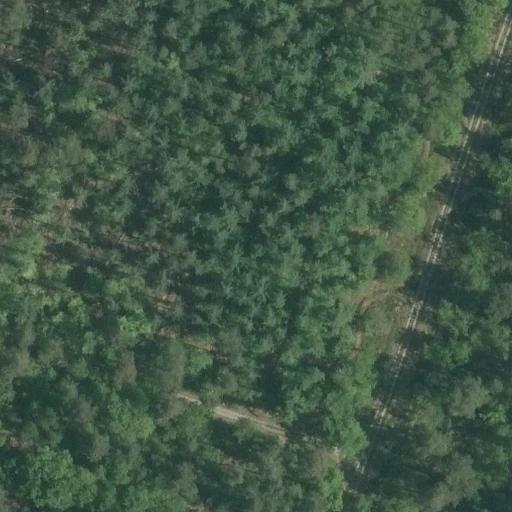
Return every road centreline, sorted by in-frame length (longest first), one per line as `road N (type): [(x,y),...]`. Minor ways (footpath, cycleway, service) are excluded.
road 1 (track): [(511,6),(345,511)]
road 2 (track): [(0,345),(361,460)]
